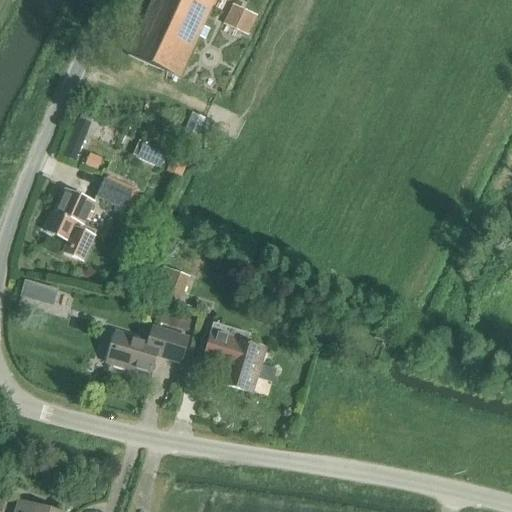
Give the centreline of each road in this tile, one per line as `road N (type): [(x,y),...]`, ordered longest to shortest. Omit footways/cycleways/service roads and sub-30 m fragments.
road 1 (tertiary): [(511,505),(141,438),(0,396)]
road 2 (unclassified): [(0,274),(16,201),(108,0)]
